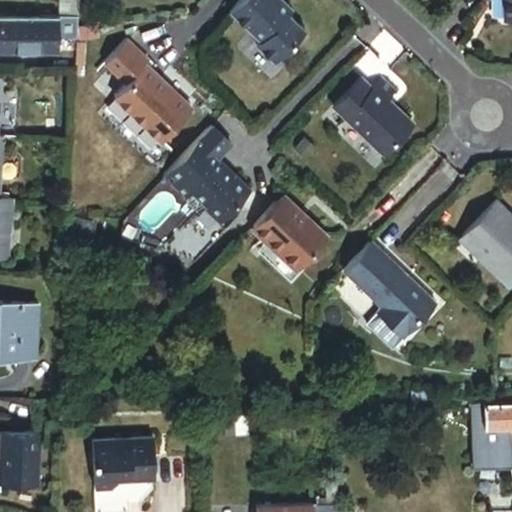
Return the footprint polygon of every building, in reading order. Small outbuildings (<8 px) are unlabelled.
[(53,0),(52,18),(78,18),(78,0),(53,0)] [(275,0),(245,0),(230,17),(260,45),(256,49),(277,68),(309,35),(291,18),(274,2),(275,0)] [(275,0),(274,2),(291,18),(296,14),(281,0),(275,0)] [(0,51),(51,54),(52,39),(52,18),(0,16),(0,51)] [(52,39),(76,39),(77,30),(78,18),(52,18),(52,39)] [(144,68),(115,102),(165,145),(194,111),(144,68)] [(365,80),(337,110),(389,157),(419,126),(392,101),(399,93),(385,82),(378,90),(365,80)] [(213,128),(166,180),(188,201),(192,197),(205,210),(221,225),(251,192),(220,163),(234,147),(213,128)] [(330,237),(287,196),(256,228),(267,238),(300,269),(315,253),(330,237)] [(192,197),(188,201),(186,204),(200,216),(205,210),(192,197)] [(0,262),(7,263),(10,201),(0,200),(0,262)] [(511,213),(499,201),(465,237),(487,257),(483,262),(511,288),(511,213)] [(487,257),(465,237),(461,242),(483,262),(487,257)] [(300,269),(267,238),(257,248),(293,283),(319,256),(315,253),(300,269)] [(376,241),(348,271),(382,303),(385,299),(391,305),(387,308),(381,315),(406,338),(412,331),(415,334),(443,304),(376,241)] [(473,267),(462,257),(448,271),(461,283),(468,276),(466,274),(473,267)] [(385,299),(382,303),(387,308),(391,305),(385,299)] [(33,308),(0,306),(0,356),(30,358),(33,308)] [(509,426),(511,425),(511,401),(498,402),(499,426),(509,426)] [(484,427),(499,426),(498,402),(483,402),(484,427)] [(233,413),(234,437),(247,437),(247,413),(233,413)] [(484,440),(499,439),(499,426),(484,427),(484,440)] [(499,439),(509,438),(509,426),(499,426),(499,439)] [(499,439),(500,467),(511,467),(509,438),(499,439)] [(118,440),(95,441),(94,486),(114,485),(120,480),(156,479),(156,439),(134,440),(134,445),(118,445),(118,440)] [(485,468),(500,467),(499,439),(484,440),(485,468)] [(43,447),(6,446),(4,495),(42,496),(43,447)] [(336,511),(336,476),(323,476),(323,499),(315,499),(315,507),(315,511),(336,511)]
